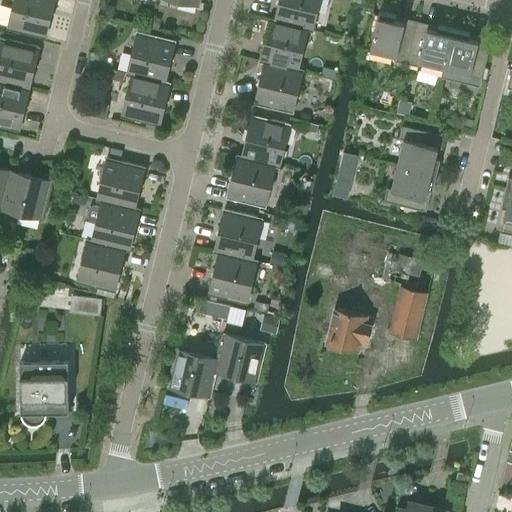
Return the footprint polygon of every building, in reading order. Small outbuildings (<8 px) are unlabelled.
[(54,0),(14,0),(8,27),(46,36),(54,0)] [(279,0),(275,18),(274,19),(308,27),(308,28),(312,29),(319,0),(279,0)] [(373,12),(375,3),(366,1),(364,10),(373,12)] [(417,20),(395,15),(396,13),(379,10),(370,48),(395,55),(394,59),(406,62),(417,20)] [(260,59),(264,61),(265,60),(298,68),(298,67),(308,28),(308,27),(274,19),(275,18),(270,17),(260,59)] [(438,25),(417,20),(406,62),(419,65),(420,60),(445,66),(454,27),(438,24),(438,25)] [(454,27),(445,66),(442,76),(467,82),(466,87),(478,90),(479,85),(480,85),(482,79),(481,79),(491,38),(469,32),(470,31),(454,27)] [(127,73),(132,74),(132,73),(165,81),(165,80),(175,39),(137,30),(127,73)] [(1,37),(0,41),(0,80),(29,87),(39,46),(1,37)] [(255,101),(293,111),(303,68),(298,67),(298,68),(265,60),(264,61),(255,101)] [(339,70),(330,67),(328,76),(337,79),(339,70)] [(132,73),(132,74),(122,114),(160,124),(170,81),(165,80),(165,81),(132,73)] [(0,124),(19,129),(29,87),(0,80),(0,124)] [(404,100),(397,99),(394,112),(408,116),(409,110),(404,100)] [(252,114),(242,154),(242,155),(275,163),(275,164),(280,165),(290,123),(252,114)] [(463,116),(461,128),(471,131),(473,119),(463,116)] [(313,130),(315,122),(299,119),(297,126),(313,130)] [(404,138),(398,163),(437,172),(440,157),(439,156),(445,134),(402,124),(399,137),(404,138)] [(227,196),(265,205),(275,164),(275,163),(242,155),(242,154),(237,153),(227,196)] [(97,198),(101,200),(102,199),(135,207),(135,206),(145,165),(107,156),(97,198)] [(437,172),(398,163),(392,188),(387,186),(384,199),(426,210),(432,188),(433,188),(437,172)] [(0,206),(1,207),(10,169),(0,166),(0,206)] [(10,169),(1,207),(42,217),(52,179),(10,169)] [(511,190),(505,189),(501,204),(502,205),(497,227),(511,230),(511,190)] [(102,199),(101,200),(92,239),(125,247),(125,248),(130,249),(140,207),(135,206),(135,207),(102,199)] [(214,250),(219,251),(219,250),(252,259),(252,258),(262,217),(224,208),(214,250)] [(125,247),(92,239),(87,238),(77,280),(115,289),(125,248),(125,247)] [(388,249),(381,276),(429,287),(435,260),(388,249)] [(209,292),(247,301),(257,259),(252,258),(252,259),(219,250),(219,251),(209,292)] [(22,271),(42,275),(45,264),(25,260),(22,271)] [(508,319),(511,317),(511,265),(498,268),(508,319)] [(401,283),(389,330),(417,337),(428,290),(401,283)] [(70,310),(100,313),(102,297),(72,293),(70,310)] [(244,321),(247,307),(203,295),(199,309),(244,321)] [(373,315),(338,306),(337,309),(333,310),(331,319),(334,322),(329,342),(331,342),(332,346),(341,348),(343,346),(359,349),(362,337),(367,339),(373,315)] [(224,332),(218,357),(215,370),(216,370),(257,380),(266,342),(224,332)] [(210,395),(216,370),(215,370),(218,357),(177,347),(168,385),(210,395)] [(69,411),(68,360),(21,361),(21,412),(22,416),(24,420),(28,423),(32,424),(36,424),(40,422),(44,420),(46,416),(47,411),(69,411)] [(426,511),(428,505),(417,502),(409,500),(407,508),(397,506),(395,511),(426,511)]
